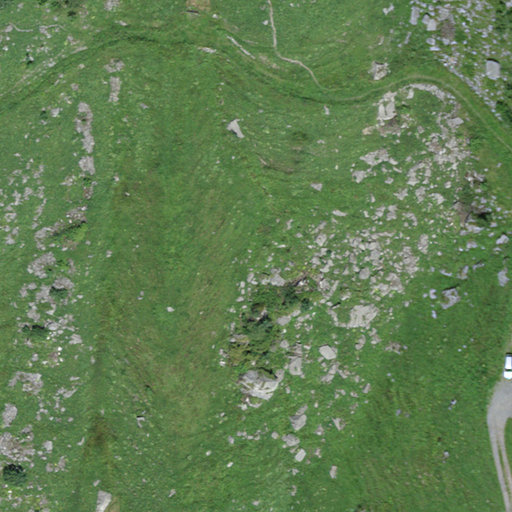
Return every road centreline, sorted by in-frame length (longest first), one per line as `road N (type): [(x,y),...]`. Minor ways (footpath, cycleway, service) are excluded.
road 1 (track): [(260,75),(366,92),(416,74),(458,88),(511,155)]
road 2 (track): [(0,102),(115,38),(235,54),(260,75)]
